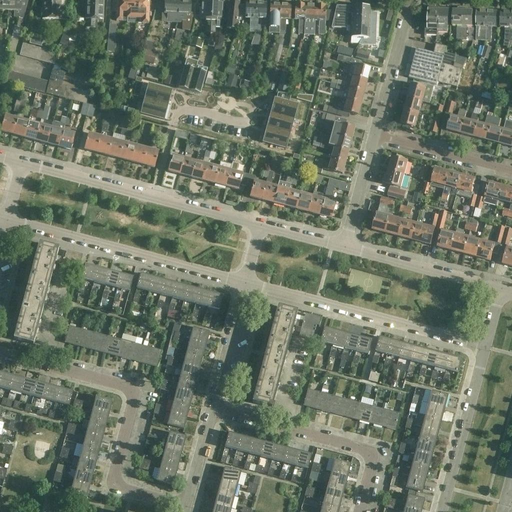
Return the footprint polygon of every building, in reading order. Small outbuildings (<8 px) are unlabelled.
[(9,0),(0,0),(0,10),(9,11),(9,0)] [(28,0),(9,0),(9,11),(18,11),(17,17),(23,19),(28,0)] [(42,0),(42,19),(60,20),(60,0),(42,0)] [(86,0),(86,20),(86,28),(95,29),(97,29),(97,32),(101,32),(102,31),(102,0),(86,0)] [(127,13),(127,0),(116,0),(116,22),(122,22),(122,13),(127,13)] [(127,23),(137,24),(137,19),(138,0),(127,0),(127,13),(127,23)] [(148,0),(138,0),(137,19),(142,19),(142,24),(148,24),(148,0)] [(177,23),(178,1),(165,0),(164,15),(169,15),(168,23),(177,23)] [(191,1),(188,1),(188,0),(183,0),(183,1),(178,1),(177,23),(182,23),(182,30),(190,32),(192,24),(192,17),(186,17),(186,15),(190,16),(191,1)] [(205,22),(212,22),(213,2),(202,2),(202,9),(200,9),(200,17),(199,17),(199,19),(206,20),(205,22)] [(224,3),(213,2),(212,22),(211,22),(211,28),(215,28),(221,28),(222,13),(223,13),(224,3)] [(228,20),(227,32),(233,32),(235,21),(238,21),(240,3),(230,3),(228,20)] [(255,34),(256,4),(246,4),(246,19),(250,20),(249,33),(255,34)] [(266,4),(256,4),(255,34),(260,34),(261,20),(265,20),(266,4)] [(280,5),(279,5),(270,4),(269,32),(276,34),(279,35),(280,5)] [(291,5),(280,5),(279,35),(285,35),(286,21),(290,21),(291,5)] [(298,35),(304,35),(305,6),(295,5),(294,21),(299,21),(298,35)] [(316,6),(305,6),(304,35),(310,36),(311,22),(315,22),(316,6)] [(316,6),(315,22),(319,22),(319,36),(325,36),(326,7),(316,6)] [(351,39),(362,39),(363,29),(360,29),(361,8),(337,7),(331,28),(346,29),(347,14),(352,15),(351,39)] [(374,27),(370,27),(370,8),(361,8),(360,29),(363,29),(362,39),(359,45),(375,46),(376,34),(373,34),(374,27)] [(438,37),(439,31),(439,11),(434,11),(434,8),(429,8),(429,26),(426,26),(425,36),(438,37)] [(451,11),(439,11),(439,31),(449,31),(449,19),(451,19),(451,11)] [(462,41),(464,12),(453,11),(453,27),(457,27),(457,41),(462,41)] [(473,12),(464,12),(462,41),(468,41),(468,27),(473,28),(473,12)] [(486,42),(488,13),(477,12),(477,28),(477,41),(486,42)] [(497,13),(488,13),(486,42),(492,42),(492,28),(497,28),(497,13)] [(511,43),(511,14),(501,13),(501,29),(506,29),(505,43),(504,46),(509,48),(511,43)] [(66,20),(62,33),(74,36),(77,23),(66,20)] [(107,25),(106,41),(106,53),(115,54),(117,26),(107,25)] [(17,41),(21,28),(14,27),(11,39),(17,41)] [(183,33),(177,31),(174,41),(180,43),(183,33)] [(219,34),(215,50),(222,51),(226,35),(219,34)] [(31,37),(29,45),(41,48),(42,40),(31,37)] [(192,39),(188,52),(200,55),(203,42),(192,39)] [(203,42),(200,55),(211,58),(214,45),(203,42)] [(143,62),(154,65),(157,55),(151,53),(154,45),(146,43),(144,52),(145,52),(143,62)] [(26,57),(29,46),(23,44),(20,56),(26,57)] [(272,62),(279,64),(283,47),(276,45),(272,62)] [(437,45),(435,54),(445,56),(446,52),(447,48),(437,45)] [(34,47),(29,46),(26,57),(31,59),(34,47)] [(37,60),(40,49),(34,47),(31,59),(37,60)] [(488,60),(491,50),(485,48),(482,59),(488,60)] [(46,50),(40,49),(37,60),(43,62),(46,50)] [(438,84),(443,65),(445,56),(435,54),(417,49),(410,79),(438,86),(438,84)] [(49,63),(51,52),(46,50),(43,62),(49,63)] [(368,62),(370,53),(358,50),(355,59),(368,62)] [(57,53),(51,52),(49,63),(54,65),(57,53)] [(129,52),(128,57),(137,60),(139,55),(129,52)] [(446,52),(445,56),(443,65),(453,68),(456,61),(457,56),(457,55),(446,52)] [(501,55),(496,68),(502,70),(506,58),(506,57),(501,55)] [(337,62),(350,65),(351,59),(348,58),(342,57),(338,56),(337,62)] [(456,61),(453,68),(462,70),(463,71),(466,59),(457,56),(456,61)] [(59,98),(62,85),(63,79),(67,67),(58,64),(56,71),(52,70),(51,76),(49,82),(46,94),(59,98)] [(228,64),(226,73),(234,75),(236,66),(228,64)] [(349,76),(353,77),(367,81),(370,69),(352,65),(349,76)] [(462,70),(453,68),(443,65),(438,84),(458,89),(462,70)] [(129,77),(135,79),(138,69),(132,67),(129,77)] [(161,70),(149,67),(146,79),(158,82),(161,70)] [(184,68),(179,89),(190,92),(195,71),(184,68)] [(9,71),(6,84),(12,85),(15,73),(12,72),(9,71)] [(195,71),(190,92),(201,95),(207,73),(195,71)] [(21,75),(15,73),(12,85),(18,87),(21,75)] [(21,75),(18,87),(23,88),(26,76),(21,75)] [(235,91),(238,77),(229,75),(226,88),(235,91)] [(32,78),(26,76),(23,88),(29,90),(32,78)] [(175,87),(177,79),(166,76),(164,84),(175,87)] [(281,76),(277,90),(287,93),(291,79),(281,76)] [(261,91),(264,79),(259,77),(256,89),(261,91)] [(364,93),(367,81),(353,77),(350,89),(364,93)] [(32,78),(29,90),(35,91),(38,79),(32,78)] [(44,81),(38,79),(35,91),(41,93),(44,81)] [(44,81),(41,93),(46,94),(49,82),(44,81)] [(246,90),(245,91),(248,92),(248,90),(249,91),(251,84),(241,81),(239,88),(246,90)] [(62,85),(59,98),(65,99),(68,87),(62,85)] [(301,86),(293,85),(291,92),(299,94),(301,86)] [(409,99),(423,102),(426,89),(412,85),(409,99)] [(147,86),(143,101),(167,107),(172,92),(147,86)] [(73,88),(68,87),(65,99),(70,101),(73,88)] [(73,88),(70,101),(75,102),(79,90),(73,88)] [(347,101),(361,104),(364,93),(350,89),(347,101)] [(84,91),(79,90),(75,102),(81,104),(84,91)] [(86,105),(89,94),(89,93),(84,91),(81,104),(83,104),(86,105)] [(274,98),(270,113),(294,120),(298,104),(274,98)] [(18,114),(22,100),(17,99),(14,112),(18,114)] [(419,115),(423,102),(409,99),(405,112),(419,115)] [(481,111),(484,101),(478,99),(475,109),(481,111)] [(22,100),(18,114),(23,115),(27,102),(22,100)] [(143,101),(139,116),(163,122),(167,107),(143,101)] [(358,116),(361,104),(347,101),(344,112),(358,116)] [(453,115),(456,103),(450,101),(447,113),(453,115)] [(87,117),(90,106),(86,105),(83,104),(80,116),(87,117)] [(45,106),(43,114),(42,120),(46,121),(50,108),(45,106)] [(93,119),(96,107),(90,106),(87,117),(93,119)] [(337,117),(337,116),(338,110),(329,108),(327,114),(337,117)] [(108,111),(106,117),(115,119),(116,113),(108,111)] [(460,111),(458,119),(451,117),(448,131),(461,135),(465,120),(467,112),(460,111)] [(419,115),(405,112),(402,125),(403,125),(408,127),(420,130),(423,116),(419,115)] [(270,113),(266,128),(290,134),(294,120),(270,113)] [(474,138),(487,141),(491,127),(493,118),(494,115),(489,114),(486,126),(478,124),(474,138)] [(323,115),(321,121),(334,124),(336,118),(323,115)] [(471,122),(465,120),(461,135),(474,138),(478,124),(480,116),(473,115),(471,122)] [(0,132),(13,136),(17,119),(5,116),(0,132)] [(204,118),(200,132),(218,136),(221,122),(204,118)] [(493,118),(491,127),(487,141),(500,145),(504,131),(499,129),(501,120),(493,118)] [(28,122),(17,119),(13,136),(24,139),(28,122)] [(105,120),(102,132),(107,133),(110,121),(105,120)] [(437,134),(440,123),(433,121),(430,133),(437,134)] [(511,122),(507,121),(504,131),(500,145),(511,147),(511,122)] [(36,142),(40,125),(28,122),(24,139),(36,142)] [(355,128),(335,123),(332,135),(337,136),(352,140),(355,128)] [(52,128),(40,125),(36,142),(47,145),(52,128)] [(59,148),(63,131),(52,128),(47,145),(59,148)] [(266,128),(262,143),(286,149),(290,134),(266,128)] [(75,135),(63,131),(59,148),(71,151),(75,135)] [(84,150),(96,153),(100,137),(88,134),(84,150)] [(328,147),(329,147),(334,148),(348,152),(352,140),(337,136),(332,135),(330,142),(328,147)] [(188,147),(194,148),(197,138),(191,136),(188,147)] [(112,140),(100,137),(96,153),(108,157),(112,140)] [(317,144),(328,147),(330,142),(316,138),(315,143),(317,144)] [(120,160),(124,143),(112,140),(108,157),(120,160)] [(135,146),(124,143),(120,160),(131,163),(135,146)] [(143,166),(147,149),(135,146),(131,163),(143,166)] [(334,148),(331,160),(345,163),(348,152),(334,148)] [(159,153),(147,149),(143,166),(155,169),(159,153)] [(208,165),(209,160),(211,153),(206,152),(203,164),(196,162),(192,178),(203,181),(208,165)] [(168,172),(180,175),(184,159),(173,156),(168,172)] [(393,158),(389,172),(405,176),(408,162),(393,158)] [(180,175),(192,178),(196,162),(184,159),(180,175)] [(240,185),(246,187),(249,175),(243,174),(242,174),(237,173),(239,164),(238,163),(239,160),(234,159),(232,166),(231,171),(226,188),(239,191),(240,185)] [(342,175),(345,163),(331,160),(329,166),(326,165),(324,170),(342,175)] [(307,171),(322,175),(324,168),(309,164),(307,171)] [(203,181),(215,185),(219,168),(208,165),(203,181)] [(422,166),(419,179),(425,181),(429,168),(422,166)] [(231,171),(219,168),(215,185),(226,188),(231,171)] [(445,190),(446,187),(449,173),(436,169),(431,185),(431,187),(445,190)] [(401,190),(405,176),(389,172),(385,185),(391,186),(388,197),(404,201),(407,192),(401,190)] [(267,179),(266,185),(262,201),(273,204),(278,188),(272,186),(273,181),(272,180),(274,174),(269,173),(267,179)] [(449,173),(446,187),(458,190),(459,190),(462,176),(449,173)] [(249,175),(246,187),(252,189),(250,198),(262,201),(266,185),(254,182),(256,177),(249,175)] [(462,176),(459,190),(472,194),(475,180),(462,176)] [(351,186),(330,180),(328,187),(324,200),(320,217),(332,220),(337,201),(331,200),(332,194),(334,188),(338,189),(338,190),(349,193),(351,186)] [(286,184),(280,182),(273,204),(274,204),(285,207),(290,191),(289,191),(290,186),(286,185),(286,184)] [(497,207),(499,201),(503,187),(489,183),(485,200),(484,204),(497,207)] [(431,185),(429,185),(425,184),(422,195),(426,196),(429,196),(431,187),(431,185)] [(511,204),(511,189),(503,187),(499,201),(511,204)] [(301,194),(290,191),(285,207),(297,210),(301,194)] [(301,194),(297,210),(308,213),(313,197),(301,194)] [(472,196),(469,207),(474,209),(477,198),(472,196)] [(320,217),(324,200),(313,197),(308,213),(320,217)] [(381,204),(379,214),(378,214),(373,231),(387,234),(391,218),(395,202),(382,198),(380,204),(381,204)] [(479,198),(476,209),(482,211),(485,200),(479,198)] [(406,215),(408,208),(401,207),(400,213),(406,215)] [(442,212),(438,228),(444,230),(448,214),(442,212)] [(436,228),(439,216),(433,215),(430,226),(436,228)] [(387,234),(400,238),(404,221),(391,218),(387,234)] [(417,225),(404,221),(400,238),(413,241),(417,225)] [(417,225),(413,241),(426,244),(430,228),(417,225)] [(500,225),(499,230),(495,244),(496,244),(501,245),(504,232),(506,227),(500,225)] [(506,234),(503,246),(509,247),(511,236),(511,235),(511,228),(508,227),(506,234)] [(452,251),(456,235),(443,231),(438,248),(452,251)] [(456,235),(452,251),(465,255),(469,238),(464,237),(465,233),(457,231),(456,235)] [(482,242),(469,238),(465,255),(478,258),(482,242)] [(495,245),(482,242),(478,258),(491,261),(493,254),(498,256),(501,245),(496,244),(495,245)] [(39,244),(31,276),(50,281),(55,263),(57,254),(59,249),(39,244)] [(55,263),(63,265),(79,270),(82,259),(65,255),(65,256),(57,254),(55,263)] [(94,283),(97,268),(86,265),(82,280),(94,283)] [(109,271),(97,268),(94,283),(105,286),(109,271)] [(117,289),(121,275),(109,271),(105,286),(117,289)] [(376,292),(385,293),(386,277),(376,276),(376,275),(365,274),(364,282),(370,282),(370,284),(376,285),(376,292)] [(133,278),(121,275),(117,289),(129,293),(133,278)] [(149,293),(152,278),(140,275),(136,289),(149,293)] [(31,276),(22,308),(42,314),(50,281),(31,276)] [(164,281),(152,278),(149,293),(160,296),(164,281)] [(172,299),(176,284),(164,281),(160,296),(172,299)] [(188,287),(176,284),(172,299),(184,302),(188,287)] [(196,305),(200,290),(188,287),(184,302),(196,305)] [(211,294),(200,290),(196,305),(208,308),(211,294)] [(211,294),(208,308),(219,311),(223,297),(211,294)] [(293,326),(295,320),(297,312),(277,307),(269,339),(288,344),(293,326)] [(33,346),(42,314),(22,308),(14,341),(33,346)] [(303,318),(302,322),(295,320),(293,326),(301,328),(298,337),(303,338),(315,341),(317,333),(319,327),(320,322),(303,318)] [(78,348),(83,331),(69,327),(65,344),(78,348)] [(332,346),(336,331),(324,328),(320,343),(332,346)] [(209,333),(193,329),(190,342),(206,346),(209,333)] [(96,334),(83,331),(78,348),(91,351),(96,334)] [(347,334),(336,331),(332,346),(344,349),(347,334)] [(104,355),(109,338),(96,334),(91,351),(104,355)] [(356,352),(359,338),(347,334),(344,349),(356,352)] [(375,352),(387,355),(391,341),(379,337),(375,352)] [(122,341),(109,338),(104,355),(117,358),(122,341)] [(372,341),(359,338),(356,352),(368,356),(372,341)] [(269,339),(260,371),(280,377),(288,344),(269,339)] [(130,362),(135,345),(122,341),(117,358),(130,362)] [(391,341),(387,355),(399,358),(403,344),(391,341)] [(203,358),(206,346),(190,342),(186,354),(203,358)] [(403,344),(399,358),(411,362),(414,347),(403,344)] [(148,348),(135,345),(130,362),(143,365),(148,348)] [(414,347),(411,362),(422,365),(426,350),(414,347)] [(157,369),(157,368),(161,352),(148,348),(143,365),(157,369)] [(438,353),(426,350),(422,365),(434,368),(438,353)] [(438,353),(434,368),(446,371),(446,368),(450,357),(438,353)] [(203,358),(186,354),(183,366),(200,370),(203,358)] [(462,360),(450,357),(446,368),(446,371),(458,374),(462,360)] [(180,378),(197,382),(200,370),(183,366),(180,378)] [(272,409),(280,377),(260,371),(252,404),(272,409)] [(370,373),(370,376),(368,381),(377,384),(379,376),(370,373)] [(14,377),(2,374),(0,382),(0,389),(10,392),(14,377)] [(22,395),(26,380),(14,377),(10,392),(22,395)] [(193,395),(197,382),(180,378),(177,390),(193,395)] [(37,383),(26,380),(22,395),(34,398),(37,383)] [(46,401),(49,386),(37,383),(34,398),(46,401)] [(61,390),(49,386),(46,401),(57,404),(61,390)] [(69,407),(73,393),(61,390),(57,404),(69,407)] [(174,402),(190,406),(193,395),(177,390),(174,402)] [(308,390),(303,406),(317,410),(321,393),(308,390)] [(422,402),(428,404),(444,408),(448,396),(425,390),(422,402)] [(334,397),(321,393),(317,410),(330,414),(334,397)] [(401,402),(403,395),(396,394),(395,400),(401,402)] [(343,417),(347,400),(334,397),(330,414),(343,417)] [(113,402),(96,398),(93,410),(109,415),(113,402)] [(360,404),(347,400),(343,417),(356,421),(360,404)] [(187,419),(190,406),(174,402),(170,414),(187,419)] [(369,424),(373,408),(360,404),(356,421),(369,424)] [(444,408),(428,404),(425,416),(441,420),(444,408)] [(386,411),(373,408),(369,424),(382,428),(386,411)] [(109,415),(93,410),(90,422),(106,427),(109,415)] [(395,431),(400,415),(386,411),(382,428),(395,431)] [(167,427),(184,431),(187,419),(170,414),(167,427)] [(425,416),(422,428),(438,432),(441,420),(425,416)] [(106,427),(90,422),(86,434),(103,439),(106,427)] [(438,432),(422,428),(418,440),(435,444),(438,432)] [(186,438),(169,433),(166,446),(183,450),(186,438)] [(103,439),(86,434),(83,446),(100,451),(103,439)] [(225,448),(237,451),(241,437),(229,434),(225,448)] [(253,440),(241,437),(237,451),(249,455),(253,440)] [(249,455),(261,458),(264,446),(264,443),(253,440),(249,455)] [(418,440),(415,452),(432,456),(435,444),(418,440)] [(272,461),(276,446),(264,443),(264,446),(261,458),(272,461)] [(100,451),(83,446),(80,459),(97,463),(100,451)] [(180,462),(183,450),(166,446),(163,458),(180,462)] [(288,449),(276,446),(272,461),(284,464),(288,449)] [(296,467),(300,453),(288,449),(284,464),(296,467)] [(432,456),(415,452),(412,465),(429,469),(432,456)] [(312,456),(300,453),(296,467),(308,471),(312,456)] [(319,465),(321,457),(315,456),(313,463),(319,465)] [(180,462),(163,458),(160,470),(176,475),(180,462)] [(97,463),(80,459),(77,471),(93,475),(97,463)] [(331,473),(348,477),(351,465),(334,461),(331,473)] [(429,469),(412,465),(409,477),(426,481),(429,469)] [(241,473),(224,469),(221,481),(238,486),(241,473)] [(173,487),(176,475),(160,470),(157,482),(173,487)] [(93,475),(77,471),(74,483),(90,487),(93,475)] [(348,477),(331,473),(328,485),(345,489),(348,477)] [(422,493),(426,481),(409,477),(406,489),(422,493)] [(235,498),(238,486),(221,481),(218,494),(235,498)] [(249,489),(257,491),(258,486),(256,485),(257,482),(252,481),(252,484),(250,484),(249,489)] [(70,495),(87,500),(90,487),(74,483),(70,495)] [(325,497),(341,502),(345,489),(328,485),(325,497)] [(247,493),(256,495),(257,491),(249,489),(243,487),(242,489),(248,491),(247,493)] [(231,510),(235,498),(218,494),(215,506),(231,510)] [(405,508),(419,511),(421,511),(425,500),(408,496),(405,508)] [(331,511),(338,511),(341,502),(325,497),(322,509),(331,511)]
